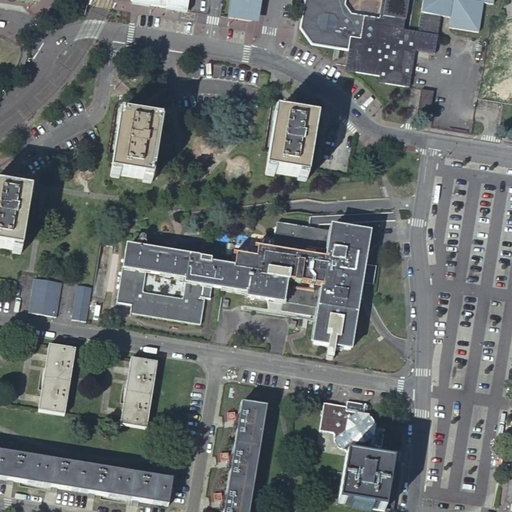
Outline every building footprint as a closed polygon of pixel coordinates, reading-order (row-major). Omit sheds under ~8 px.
[(133,0),(133,3),(152,6),(184,11),(188,12),(189,10),(190,0),(133,0)] [(232,0),(230,19),(248,22),(249,22),(250,22),(251,22),(252,22),(253,21),(254,21),(255,20),(256,19),(257,19),(257,18),(257,16),(258,11),(259,0),(232,0)] [(436,52),(441,18),(421,14),(418,29),(403,27),(407,0),(382,0),(380,16),(352,12),(345,2),(345,0),(304,0),(300,27),(312,45),(349,51),(346,71),(381,76),(381,82),(411,87),(417,49),(436,52)] [(423,0),(421,14),(441,18),(442,13),(451,14),(451,19),(450,24),(478,28),(483,0),(493,2),(492,0),(423,0)] [(420,90),(417,108),(427,110),(425,119),(428,119),(432,92),(420,90)] [(416,117),(425,119),(427,110),(417,108),(416,117)] [(318,119),(277,112),(267,173),(308,180),(318,119)] [(159,121),(117,114),(107,175),(149,182),(159,121)] [(34,193),(0,187),(0,249),(24,254),(34,193)] [(331,234),(332,228),(332,219),(314,218),(313,228),(323,228),(322,233),(331,234)] [(207,286),(248,293),(247,296),(283,302),(282,306),(313,311),(314,307),(320,308),(314,345),(328,347),(326,358),(333,359),(335,349),(349,351),(360,283),(363,264),(368,233),(333,228),(331,237),(318,234),(319,231),(309,229),(308,233),(295,230),(296,225),(273,222),(268,250),(253,248),(252,258),(232,255),(230,268),(206,265),(207,259),(194,257),(194,259),(123,247),(120,267),(118,266),(113,303),(128,305),(126,313),(197,324),(201,298),(205,299),(207,286)] [(377,267),(363,264),(360,283),(374,286),(377,267)] [(57,281),(30,277),(24,312),(51,317),(57,281)] [(87,286),(73,284),(67,320),(81,322),(87,286)] [(71,349),(44,344),(33,411),(59,415),(71,349)] [(152,363),(125,358),(114,424),(141,429),(152,363)] [(348,457),(378,462),(380,448),(382,449),(386,426),(376,425),(371,418),(373,407),(348,403),(347,408),(325,405),(320,432),(334,435),(336,438),(336,441),(337,445),(339,448),(342,449),(345,450),(348,453),(347,456),(348,457)] [(248,511),(265,409),(240,405),(222,511),(248,511)] [(0,452),(0,478),(165,506),(170,481),(0,452)] [(378,462),(348,457),(339,504),(385,511),(393,464),(378,462)]
